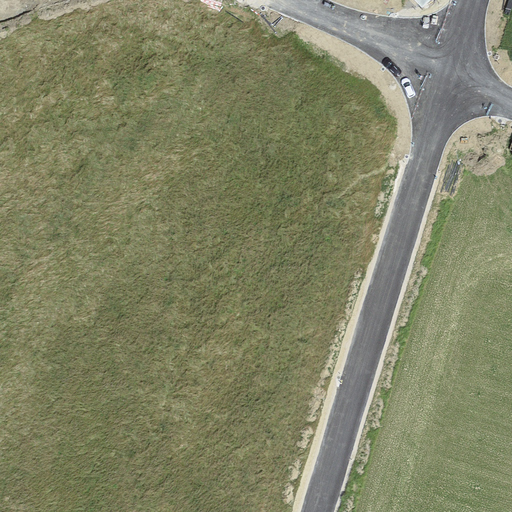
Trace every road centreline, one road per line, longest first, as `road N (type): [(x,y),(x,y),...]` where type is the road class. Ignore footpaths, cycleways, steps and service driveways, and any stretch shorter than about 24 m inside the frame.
road 1 (tertiary): [(453,73),(318,511)]
road 2 (tertiary): [(290,0),(453,73)]
